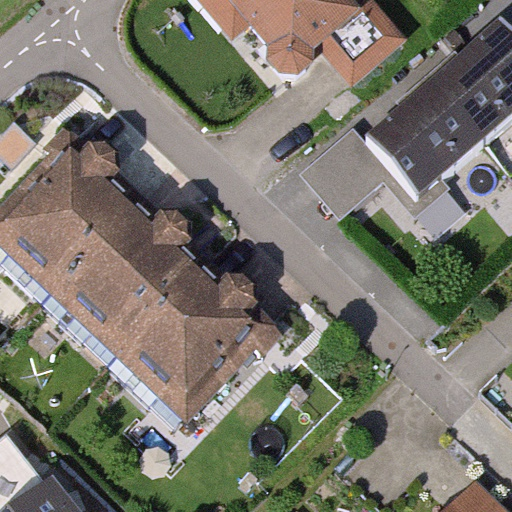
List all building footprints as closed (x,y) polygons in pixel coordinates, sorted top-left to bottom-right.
[(349,17),(334,0),(219,0),(288,78),(327,44),(357,78),(401,39),(367,1),(349,17)] [(511,44),(503,34),(436,93),(486,151),(511,128),(511,44)] [(436,93),(369,151),(419,209),(486,151),(436,93)] [(355,137),(302,182),(341,229),(395,183),(355,137)] [(139,213),(77,153),(0,232),(0,260),(47,307),(139,213)] [(201,273),(139,213),(47,307),(109,367),(201,273)] [(262,333),(201,273),(109,367),(170,427),(262,333)] [(11,443),(0,451),(0,511),(32,511),(52,498),(11,443)] [(61,511),(52,500),(36,511),(61,511)]
